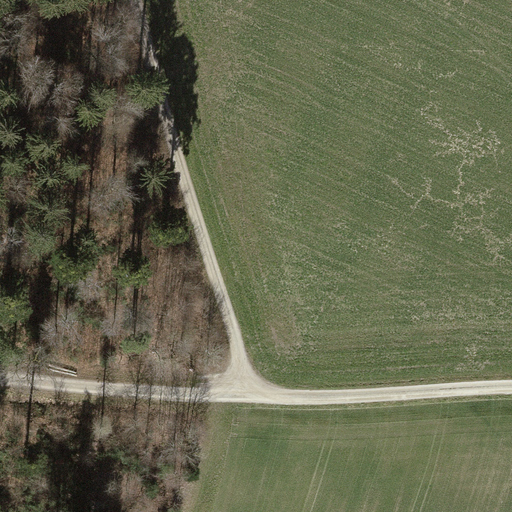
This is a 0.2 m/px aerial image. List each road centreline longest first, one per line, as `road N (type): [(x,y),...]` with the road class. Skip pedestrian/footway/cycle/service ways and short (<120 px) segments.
road 1 (track): [(511,388),(307,397),(0,377)]
road 2 (track): [(137,0),(234,340),(240,395)]
